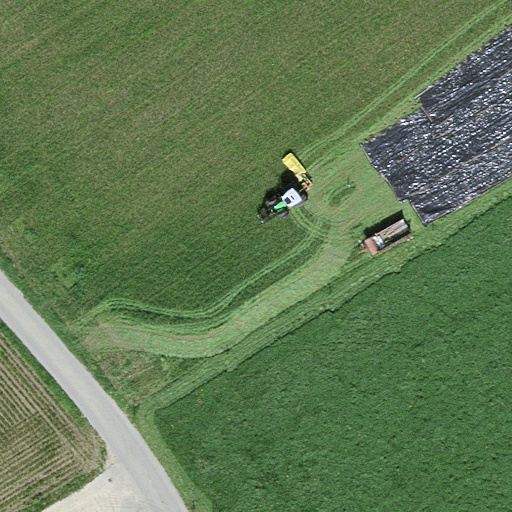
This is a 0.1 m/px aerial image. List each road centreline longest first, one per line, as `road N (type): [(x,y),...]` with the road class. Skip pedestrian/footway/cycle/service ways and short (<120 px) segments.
road 1 (unknown): [(203,511),(236,426),(287,367),(511,204)]
road 2 (unclassified): [(0,302),(163,511)]
